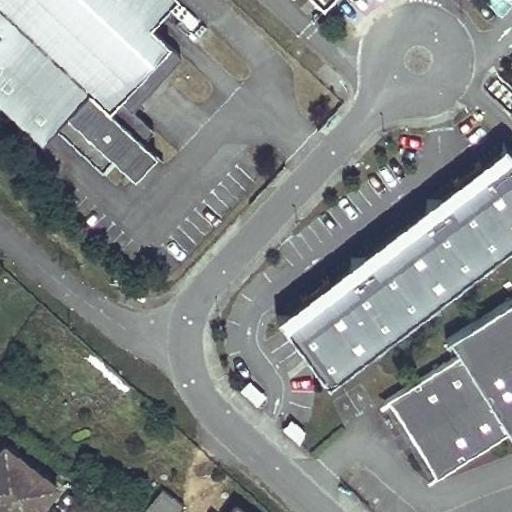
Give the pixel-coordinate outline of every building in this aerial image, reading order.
[(139,146),(150,134),(128,114),(177,60),(144,30),(173,0),(0,0),(0,101),(42,141),(56,126),(103,170),(109,163),(114,158),(122,164),(139,146)] [(511,89),(499,75),(488,84),(507,105),(511,101),(511,89)] [(279,319),(329,382),(511,243),(511,148),(508,144),(279,319)] [(114,158),(109,163),(129,181),(152,158),(139,146),(122,164),(114,158)] [(411,438),(435,477),(507,432),(511,439),(511,445),(511,446),(511,448),(511,297),(445,340),(447,343),(450,340),(458,353),(386,398),(411,438)] [(155,422),(160,416),(146,402),(140,409),(155,422)] [(40,502),(47,493),(54,485),(5,448),(0,453),(0,511),(27,511),(36,500),(40,502)] [(146,511),(176,511),(182,505),(161,488),(144,510),(146,511)]
